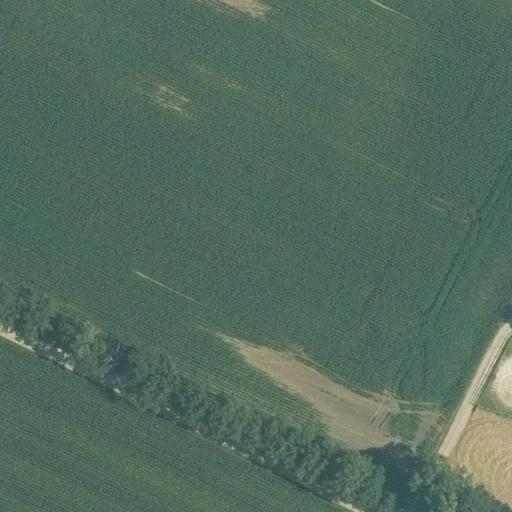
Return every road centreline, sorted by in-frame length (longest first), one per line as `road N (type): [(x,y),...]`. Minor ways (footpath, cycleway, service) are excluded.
road 1 (track): [(0,324),(388,511)]
road 2 (track): [(511,323),(418,511)]
